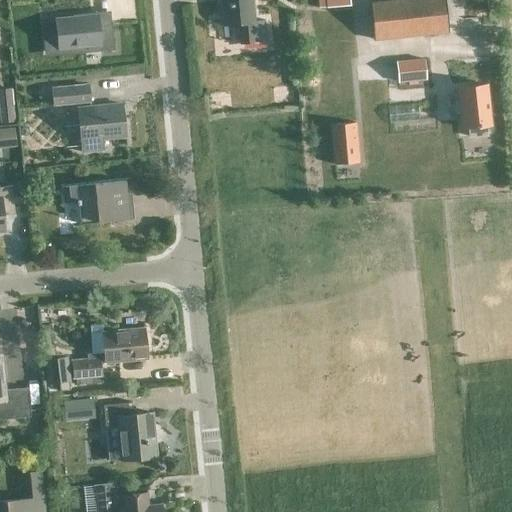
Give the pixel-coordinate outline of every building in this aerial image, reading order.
[(221,0),(223,25),(238,24),(240,44),(266,42),(264,20),(253,21),(250,0),(221,0)] [(373,38),(448,30),(444,0),(385,0),(369,2),(373,38)] [(99,49),(113,47),(111,21),(98,22),(97,13),(55,16),(57,46),(99,43),(99,49)] [(423,59),(395,60),(396,80),(424,79),(423,59)] [(89,83),(51,88),(53,103),(91,99),(89,83)] [(457,98),(447,100),(449,115),(459,114),(460,127),(467,126),(468,136),(486,134),(485,124),(490,123),(485,83),(456,87),(457,98)] [(11,87),(0,87),(0,121),(14,121),(11,87)] [(389,103),(391,125),(433,120),(431,98),(389,103)] [(80,139),(125,135),(122,103),(78,107),(80,139)] [(354,122),(330,124),(333,164),(357,161),(354,122)] [(78,221),(132,217),(131,203),(127,203),(125,179),(62,185),(64,200),(76,199),(78,221)] [(3,213),(14,212),(11,184),(0,185),(0,230),(4,230),(3,213)] [(101,331),(103,351),(86,352),(86,355),(72,357),(74,383),(101,380),(100,362),(146,357),(144,327),(101,331)] [(57,391),(67,390),(64,358),(54,359),(52,347),(43,348),(46,382),(56,381),(57,391)] [(0,363),(0,417),(30,415),(27,386),(5,388),(3,363),(0,363)] [(121,459),(156,455),(152,412),(132,414),(131,401),(102,404),(105,426),(118,425),(121,459)] [(29,511),(30,511),(43,510),(39,470),(25,471),(28,497),(0,499),(0,511),(29,511)] [(161,511),(161,502),(147,503),(146,490),(122,492),(122,494),(94,496),(95,511),(161,511)]
